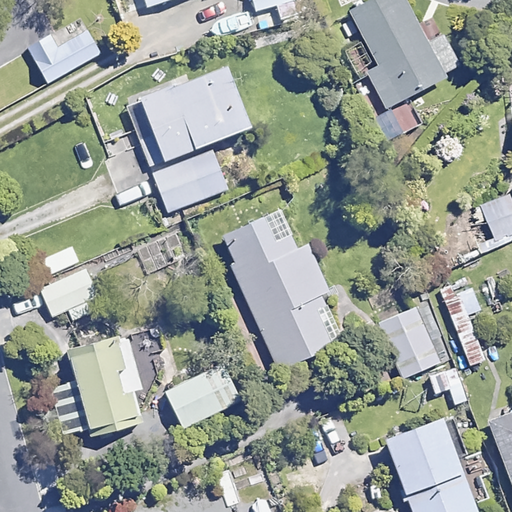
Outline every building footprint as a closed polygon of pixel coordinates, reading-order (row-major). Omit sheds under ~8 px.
[(401,0),(369,0),(352,10),(380,62),(401,99),(443,76),(439,69),(423,41),(401,0)] [(31,49),(43,76),(99,50),(86,24),(31,49)] [(423,41),(439,69),(456,60),(440,31),(423,41)] [(221,62),(146,90),(170,154),(245,127),(221,62)] [(382,109),(401,99),(380,62),(362,72),(382,109)] [(208,153),(151,174),(162,203),(219,182),(208,153)] [(511,221),(511,206),(508,196),(473,211),(483,234),(511,221)] [(213,230),(226,267),(280,247),(266,210),(213,230)] [(280,247),(226,267),(247,322),(312,298),(322,294),(301,239),(280,247)] [(80,264),(32,282),(43,310),(59,304),(80,296),(91,291),(80,264)] [(470,299),(462,279),(438,288),(469,366),(484,360),(461,303),(470,299)] [(80,296),(59,304),(64,317),(85,309),(80,296)] [(328,341),(312,298),(247,322),(263,365),(328,341)] [(416,301),(369,317),(386,369),(433,354),(416,301)] [(77,347),(91,424),(147,414),(132,337),(77,347)] [(216,356),(163,385),(184,424),(237,395),(216,356)] [(511,511),(511,410),(477,424),(509,511),(511,511)] [(400,495),(463,472),(443,416),(380,439),(400,495)] [(400,495),(405,511),(471,511),(477,510),(463,472),(400,495)]
